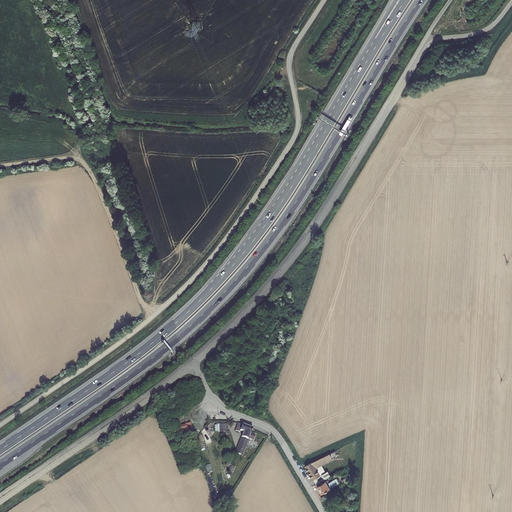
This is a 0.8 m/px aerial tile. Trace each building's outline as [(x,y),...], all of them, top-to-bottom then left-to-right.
[(190,423),(166,431),(170,443),(172,442),(173,445),(176,444),(172,435),(182,430),(185,437),(195,433),(193,428),(192,428),(190,423)] [(235,453),(242,456),(249,439),(253,441),(255,435),(254,435),(251,434),(252,433),(253,429),(238,423),(235,431),(239,433),(240,432),(243,433),(241,438),(235,453)] [(227,424),(219,425),(219,432),(227,432),(227,424)] [(313,480),(321,476),(317,468),(322,466),(333,460),(332,458),(337,455),(335,452),(305,467),(313,481),(313,480)] [(321,476),(326,473),(322,466),(317,468),(321,476)] [(326,473),(321,476),(313,480),(316,485),(327,479),(331,477),(328,471),(326,473)] [(327,484),(326,482),(317,487),(321,495),(340,483),(337,478),(329,483),(327,484)]
